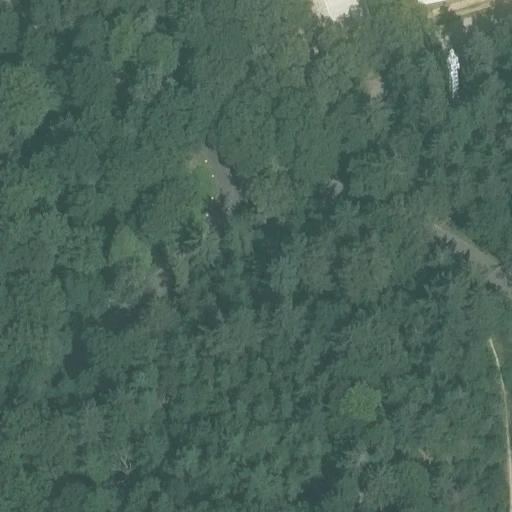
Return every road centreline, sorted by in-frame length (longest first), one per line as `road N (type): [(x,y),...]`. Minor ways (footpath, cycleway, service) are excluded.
road 1 (unclassified): [(0,442),(216,227),(232,181)]
road 2 (unclassified): [(232,181),(211,142),(0,18)]
road 3 (unclassified): [(282,179),(304,147),(370,99),(429,69),(511,44)]
road 4 (unclassified): [(511,290),(319,184),(282,179)]
